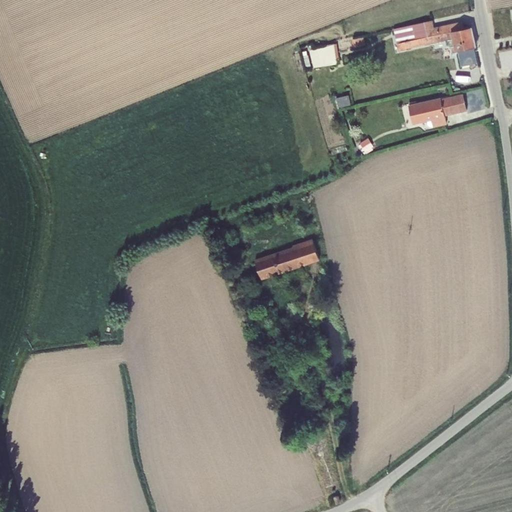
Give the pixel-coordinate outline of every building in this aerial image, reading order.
[(433,20),(393,28),(398,50),(445,41),(446,46),(450,46),(452,52),(458,51),(474,47),(476,47),(471,26),(464,28),(462,22),(434,28),(433,20)] [(363,37),(352,39),(354,47),(365,45),(363,37)] [(337,43),(309,50),(314,68),(340,63),(337,43)] [(474,47),(458,51),(461,67),(477,63),(474,47)] [(408,105),(413,124),(432,120),(434,127),(446,124),(445,116),(467,111),(463,93),(441,99),(441,97),(408,105)] [(349,95),(337,98),(339,107),(351,104),(349,95)] [(368,138),(360,143),(366,153),(372,149),(371,148),(373,146),(368,138)] [(293,247),(255,259),(261,280),(301,267),(300,265),(304,264),(304,266),(320,260),(313,239),(292,245),(293,247)] [(277,351),(268,353),(270,362),(279,360),(277,351)]
